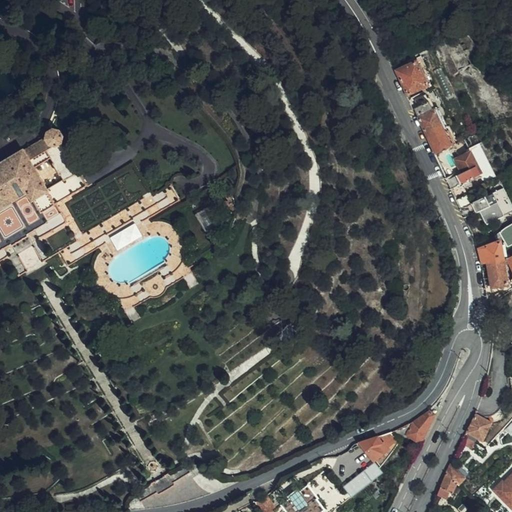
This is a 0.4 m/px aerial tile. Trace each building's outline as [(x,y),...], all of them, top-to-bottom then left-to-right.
[(396,78),(405,95),(425,84),(413,61),(393,72),(396,78)] [(414,109),(437,153),(452,146),(434,110),(433,109),(428,102),(414,109)] [(434,110),(452,146),(457,144),(438,107),(434,110)] [(85,186),(60,142),(61,135),(57,129),(51,129),(50,130),(45,132),(44,137),(21,151),(20,149),(5,158),(6,160),(0,163),(0,208),(10,202),(10,201),(26,192),(51,232),(64,224),(54,205),(85,186)] [(462,173),(447,180),(452,189),(480,174),(467,151),(454,158),(462,173)] [(147,221),(152,218),(177,203),(168,188),(148,200),(136,182),(73,220),(88,246),(143,214),(147,221)] [(460,208),(465,219),(480,211),(488,224),(497,219),(500,226),(507,220),(505,215),(511,211),(511,206),(502,187),(472,202),(460,208)] [(456,199),(460,208),(472,202),(467,194),(456,199)] [(231,200),(228,195),(224,198),(226,201),(224,203),(223,202),(219,204),(226,215),(232,211),(228,202),(231,200)] [(215,227),(205,209),(192,216),(203,234),(215,227)] [(511,230),(511,231),(509,228),(500,233),(509,247),(511,245),(511,230)] [(481,258),(483,264),(494,262),(504,260),(500,241),(480,249),(481,258)] [(482,274),(486,301),(502,291),(501,286),(508,284),(505,264),(509,262),(511,267),(511,256),(504,260),(494,262),(483,264),(482,264),(482,274)] [(511,413),(511,410),(498,428),(500,429),(507,420),(511,413)] [(402,428),(394,431),(407,441),(411,436),(421,443),(429,428),(434,415),(429,411),(413,422),(402,428)] [(467,439),(470,441),(471,439),(475,440),(476,436),(479,437),(484,439),(491,419),(487,417),(474,413),(467,433),(469,434),(467,439)] [(511,413),(507,420),(500,429),(502,431),(505,427),(508,429),(511,428),(511,413)] [(511,448),(511,428),(508,429),(505,427),(502,431),(491,445),(493,447),(500,444),(502,446),(506,444),(511,448)] [(392,432),(358,443),(374,463),(390,449),(389,448),(398,438),(392,432)] [(456,483),(457,484),(463,478),(450,466),(446,474),(456,483)] [(511,470),(505,479),(501,484),(499,483),(491,492),(510,507),(511,504),(511,470)] [(446,474),(437,494),(446,498),(449,491),(452,492),(456,483),(446,474)] [(398,492),(402,483),(395,476),(389,481),(398,492)] [(324,511),(325,511),(318,501),(319,500),(309,485),(301,491),(298,488),(288,496),(290,499),(282,505),(287,511),(324,511)] [(274,503),(269,494),(256,503),(259,510),(261,509),(262,511),(274,511),(273,511),(275,509),(272,505),(274,503)]
